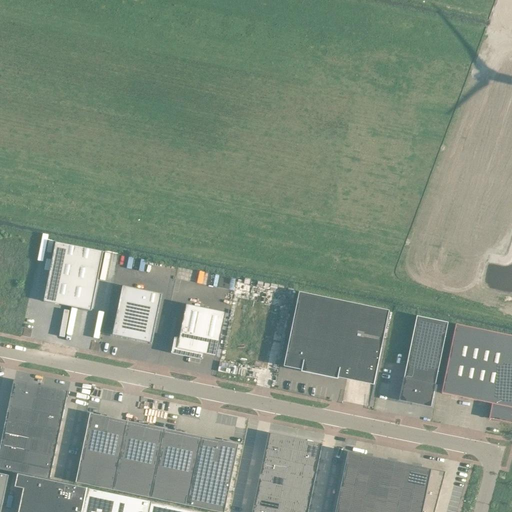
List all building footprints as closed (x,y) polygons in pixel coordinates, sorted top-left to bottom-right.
[(43,301),(92,310),(103,251),(55,241),(43,301)] [(112,334),(152,342),(162,293),(123,285),(112,334)] [(325,374),(338,377),(340,368),(349,370),(355,342),(381,348),(389,310),(299,291),(286,357),(327,365),(325,374)] [(177,348),(216,356),(225,312),(186,304),(177,348)] [(409,352),(400,395),(431,401),(448,322),(396,311),(389,348),(409,352)] [(511,335),(456,324),(442,393),(492,403),(489,418),(511,422),(511,335)] [(0,468),(50,478),(68,390),(14,379),(0,446),(0,468)] [(239,443),(228,441),(222,440),(220,440),(183,432),(181,431),(175,430),(154,426),(148,425),(146,424),(109,416),(107,416),(100,415),(90,413),(90,415),(76,482),(221,511),(224,511),(238,444),(239,444),(239,443)] [(268,432),(251,511),(307,511),(322,443),(268,432)] [(432,511),(433,508),(435,508),(437,503),(436,502),(436,498),(436,494),(438,494),(439,495),(440,489),(440,481),(442,481),(445,471),(421,466),(420,473),(396,468),(361,461),(362,454),(348,451),(335,511),(432,511)] [(0,503),(2,504),(8,474),(0,472),(0,503)] [(24,488),(18,511),(81,511),(87,488),(61,482),(17,473),(15,486),(24,488)]
